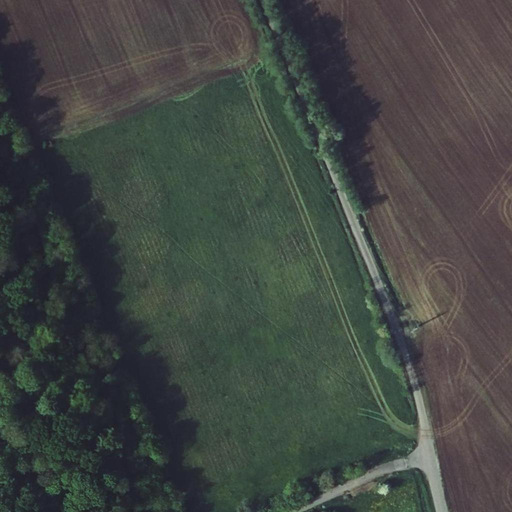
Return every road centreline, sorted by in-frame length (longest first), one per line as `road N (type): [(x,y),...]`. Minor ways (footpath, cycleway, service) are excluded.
road 1 (unclassified): [(262,0),(400,340),(442,511)]
road 2 (track): [(295,511),(430,455)]
